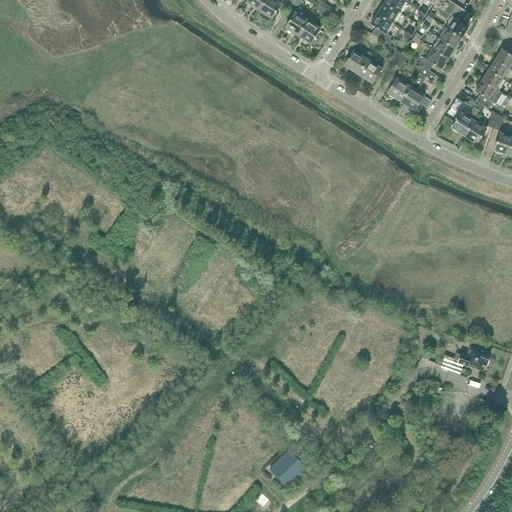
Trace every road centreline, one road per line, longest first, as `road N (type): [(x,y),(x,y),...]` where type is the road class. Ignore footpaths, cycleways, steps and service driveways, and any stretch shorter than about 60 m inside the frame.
road 1 (residential): [(420,144),(498,0)]
road 2 (residential): [(317,80),(209,0)]
road 3 (residential): [(420,144),(317,80)]
